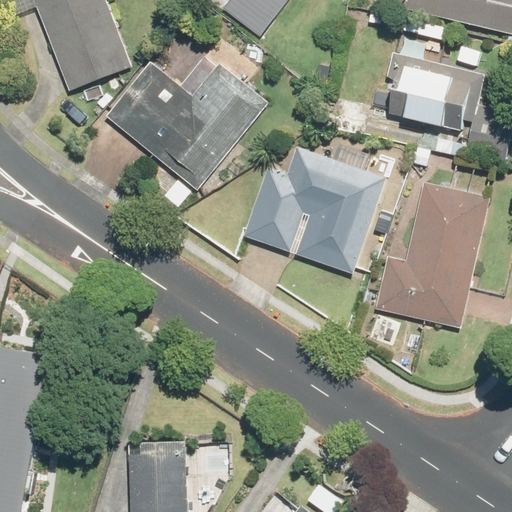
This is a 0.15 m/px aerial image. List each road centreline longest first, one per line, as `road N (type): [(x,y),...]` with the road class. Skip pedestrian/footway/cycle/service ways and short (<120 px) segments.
road 1 (tertiary): [(101,246),(504,511)]
road 2 (tertiary): [(0,152),(101,246)]
